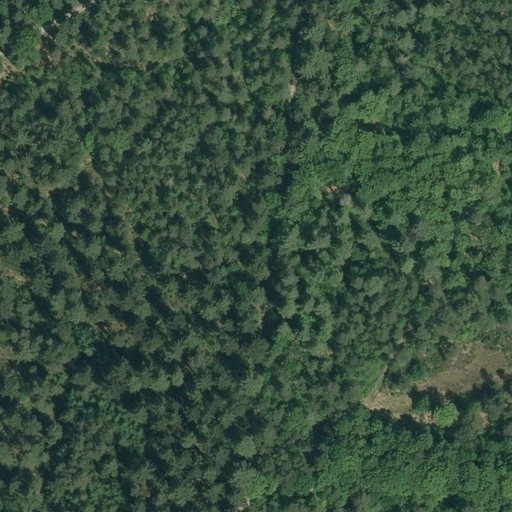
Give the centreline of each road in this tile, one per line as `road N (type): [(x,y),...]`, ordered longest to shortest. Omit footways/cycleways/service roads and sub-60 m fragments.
road 1 (track): [(297,0),(253,432),(233,511)]
road 2 (track): [(0,206),(268,311)]
